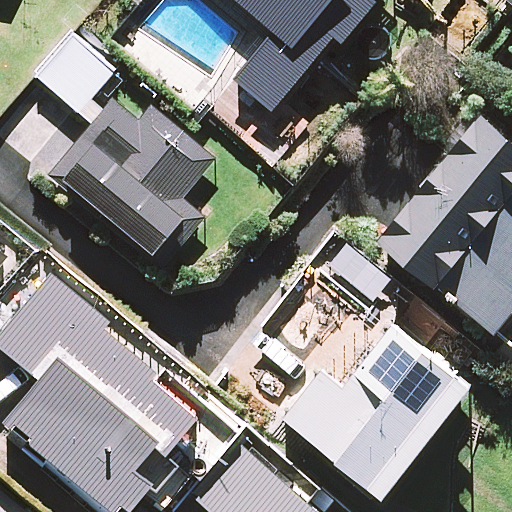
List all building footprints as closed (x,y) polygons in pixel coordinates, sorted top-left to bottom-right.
[(231,0),(271,32),(247,61),(292,97),(339,41),(349,49),(382,8),(371,0),(231,0)] [(119,70),(76,36),(42,80),(84,113),(119,70)] [(217,162),(130,89),(103,121),(115,130),(72,182),(161,256),(198,212),(185,201),(217,162)] [(511,138),(484,117),(385,246),(511,344),(511,138)] [(0,294),(35,252),(0,223),(0,294)] [(162,389),(93,323),(37,381),(98,439),(63,475),(101,511),(155,511),(171,496),(187,511),(233,511),(257,487),(226,457),(240,442),(173,378),(162,389)] [(475,393),(392,329),(346,389),(324,372),(287,420),(392,500),(475,393)]
